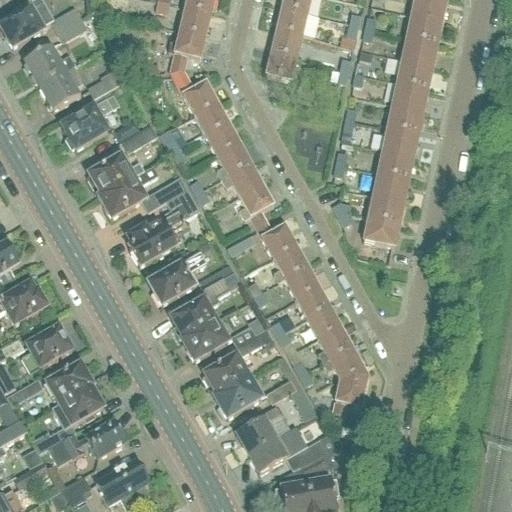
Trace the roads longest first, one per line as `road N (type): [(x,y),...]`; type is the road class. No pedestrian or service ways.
road 1 (secondary): [(217,511),(0,128)]
road 2 (residential): [(247,0),(233,69),(378,335),(407,359)]
road 3 (unclassified): [(407,359),(481,0)]
road 4 (unclassified): [(375,511),(407,359)]
